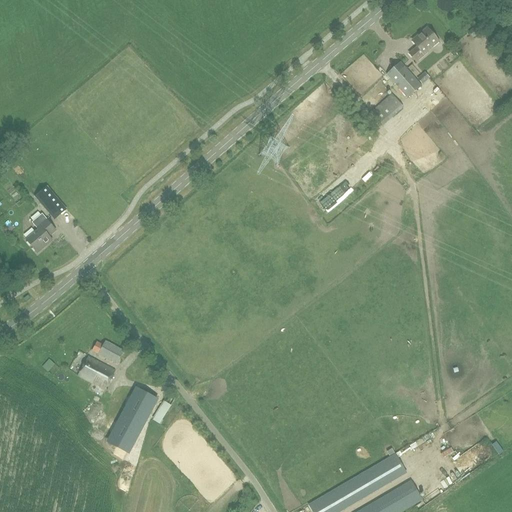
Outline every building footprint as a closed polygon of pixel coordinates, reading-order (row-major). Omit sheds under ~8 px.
[(416,62),(428,52),(428,51),(439,41),(427,27),(411,40),(417,46),(409,53),(416,62)] [(407,98),(421,86),(400,62),(386,74),(407,98)] [(383,126),(403,107),(391,93),(371,112),(383,126)] [(401,148),(396,150),(402,163),(407,161),(401,148)] [(54,219),(66,209),(46,186),(35,196),(54,219)] [(328,212),(337,204),(328,195),(320,202),(328,212)] [(36,252),(51,239),(48,236),(54,230),(41,215),(32,223),(37,228),(25,239),(36,252)] [(123,351),(105,341),(103,345),(96,342),(92,351),(116,364),(123,351)] [(105,390),(115,371),(88,357),(78,375),(105,390)] [(141,360),(131,368),(135,373),(145,365),(141,360)] [(128,453),(156,399),(137,389),(108,443),(128,453)] [(308,505),(312,511),(340,511),(406,473),(395,454),(308,505)] [(357,511),(401,511),(422,500),(410,481),(357,511)]
